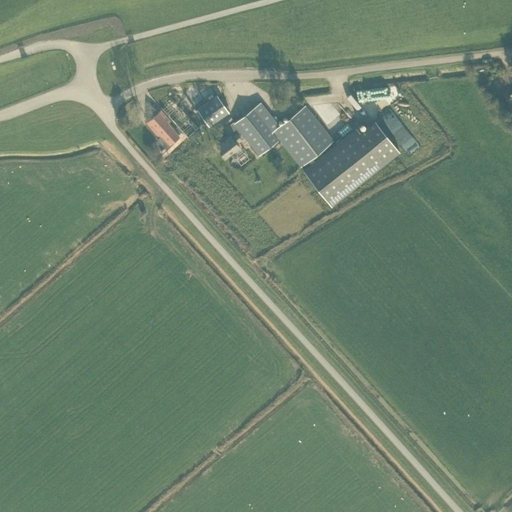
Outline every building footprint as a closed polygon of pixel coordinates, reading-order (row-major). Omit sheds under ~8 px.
[(511,93),(505,97),(501,92),(511,85),(511,82),(507,73),(489,83),(496,94),(505,108),(511,103),(511,102),(511,93)] [(376,98),(377,103),(393,101),(392,94),(388,94),(387,88),(369,90),(370,99),(376,98)] [(207,125),(218,118),(227,112),(216,95),(196,109),(207,125)] [(258,155),(261,153),(277,140),(273,135),(275,134),(300,166),(332,141),(304,106),(279,126),(261,102),(233,123),(233,122),(226,126),(233,135),(231,137),(230,136),(216,147),(224,158),(238,147),(236,143),(240,140),(243,137),(258,155)] [(164,148),(178,136),(167,124),(169,122),(160,111),(146,123),(158,138),(156,139),(164,148)] [(399,152),(374,120),(359,131),(355,126),(302,169),(331,206),(399,152)] [(416,136),(403,147),(410,156),(424,144),(416,136)]
